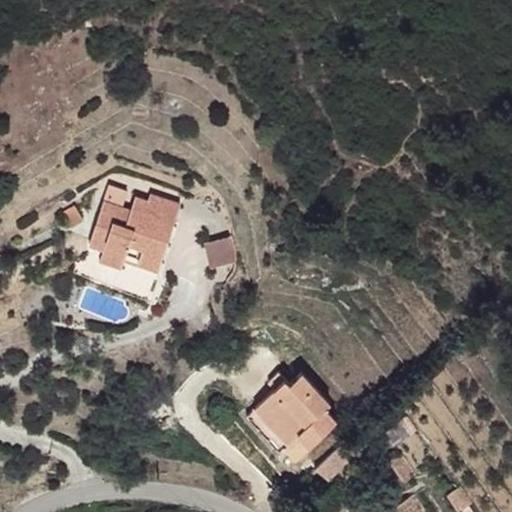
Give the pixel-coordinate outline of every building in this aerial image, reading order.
[(138,152),(109,187),(119,196),(138,213),(145,204),(155,214),(145,224),(162,239),(208,186),(182,165),(178,168),(168,179),(156,169),(138,152)] [(178,168),(166,158),(156,169),(168,179),(178,168)] [(138,213),(119,196),(112,206),(131,222),(138,213)] [(209,267),(235,261),(230,237),(204,243),(209,267)] [(278,392),(249,419),(281,454),(289,448),(300,460),(339,423),(327,413),(333,407),(307,377),(295,388),(282,376),(272,385),(278,392)] [(361,441),(350,449),(356,458),(368,450),(361,441)] [(428,511),(417,497),(396,511),(428,511)]
